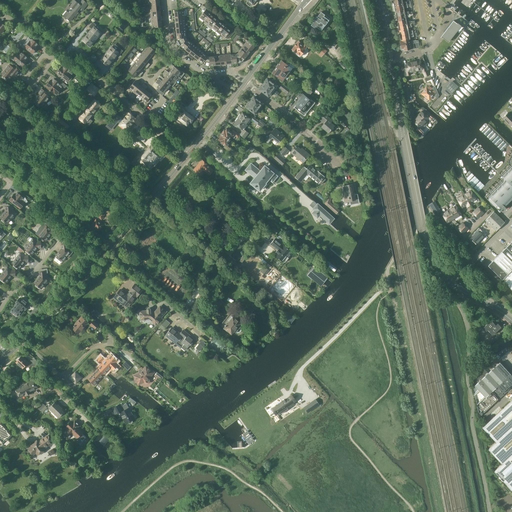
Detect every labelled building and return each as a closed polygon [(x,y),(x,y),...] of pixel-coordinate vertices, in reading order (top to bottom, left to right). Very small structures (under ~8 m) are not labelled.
[(81,11),(88,3),(83,0),(81,0),(79,3),(74,0),(73,0),(69,6),(73,9),(69,13),(67,10),(63,15),(70,21),(74,15),(75,16),(80,10),(81,11)] [(394,7),(395,12),(404,10),(404,8),(408,8),(407,7),(411,6),(410,3),(394,7)] [(199,17),(204,21),(210,13),(205,10),(207,8),(205,7),(203,9),(205,11),(199,17)] [(320,30),(324,25),(325,26),(328,22),(327,22),(329,20),(324,16),(325,15),(321,12),(317,17),(316,17),(314,20),(315,20),(311,25),(315,28),(316,27),(320,30)] [(204,21),(208,24),(214,17),(210,13),(204,21)] [(396,16),(397,21),(406,19),(406,18),(410,17),(410,16),(413,16),(412,13),(396,16)] [(208,24),(212,27),(218,20),(214,17),(208,24)] [(212,27),(216,31),(222,23),(218,20),(212,27)] [(453,21),(441,37),(449,42),(461,26),(453,21)] [(92,29),(83,40),(90,47),(101,33),(94,27),(96,25),(93,22),(89,27),(92,29)] [(216,31),(220,34),(227,27),(222,23),(216,31)] [(398,26),(399,31),(408,29),(408,28),(412,27),(412,26),(415,25),(414,23),(398,26)] [(227,27),(220,34),(225,38),(226,39),(230,38),(235,32),(231,29),(231,30),(227,27)] [(417,35),(416,33),(400,36),(401,41),(399,41),(400,41),(409,40),(410,39),(410,37),(414,37),(413,36),(417,35)] [(25,47),(33,54),(38,48),(35,45),(37,43),(32,39),(32,40),(29,38),(23,44),(25,46),(25,47)] [(180,45),(181,46),(186,39),(186,38),(177,39),(177,40),(176,41),(178,45),(180,45)] [(181,46),(185,50),(191,43),(186,39),(181,46)] [(248,40),(244,44),(251,50),(255,46),(248,40)] [(309,50),(311,47),(305,43),(304,45),(298,41),(292,49),(296,52),(296,53),(300,56),(304,50),(306,47),(309,50)] [(185,50),(189,53),(195,46),(191,42),(191,43),(185,50)] [(241,49),(248,55),(251,50),(244,44),(241,49)] [(148,45),(145,49),(155,58),(157,56),(154,53),(155,51),(148,45)] [(317,48),(324,54),(327,51),(320,45),(317,48)] [(189,53),(194,57),(199,49),(195,46),(189,53)] [(493,46),(479,61),(487,69),(501,54),(493,46)] [(120,55),(123,51),(120,48),(117,51),(112,47),(101,60),(108,66),(118,54),(120,55)] [(324,54),(317,48),(314,51),(321,57),(324,54)] [(145,49),(141,54),(148,60),(150,57),(153,60),(155,58),(145,49)] [(194,57),(198,60),(203,53),(204,52),(199,49),(194,57)] [(238,53),(244,59),(248,55),(241,49),(238,53)] [(14,60),(22,67),(27,61),(24,58),(26,56),(21,52),(21,53),(18,51),(13,58),(15,60),(14,60)] [(202,63),(208,56),(203,53),(198,60),(202,63)] [(141,54),(138,58),(148,66),(150,64),(147,62),(148,60),(141,54)] [(413,61),(415,71),(422,69),(422,72),(424,77),(429,75),(426,71),(425,71),(424,65),(425,64),(422,56),(419,57),(420,60),(413,61)] [(138,58),(134,62),(142,68),(143,66),(146,68),(148,66),(138,58)] [(281,60),(277,66),(287,74),(292,68),(281,60)] [(409,72),(415,71),(413,61),(407,62),(407,64),(404,65),(405,68),(404,69),(403,69),(402,70),(402,71),(403,74),(403,75),(404,76),(405,76),(406,75),(406,76),(409,75),(409,72)] [(134,62),(131,66),(141,75),(143,73),(140,70),(142,68),(134,62)] [(172,68),(171,70),(180,78),(185,73),(182,71),(181,72),(171,63),(169,65),(172,68)] [(16,76),(20,71),(15,67),(14,68),(9,64),(5,71),(2,75),(5,77),(4,78),(5,79),(6,78),(9,80),(12,76),(13,73),(16,76)] [(141,75),(131,66),(127,70),(135,76),(137,74),(140,76),(141,75)] [(287,74),(277,66),(272,73),(273,74),(273,75),(278,79),(279,78),(282,80),(287,74)] [(57,73),(67,81),(73,74),(70,71),(71,70),(66,67),(64,69),(62,67),(57,73)] [(165,70),(164,72),(176,82),(177,82),(178,81),(179,80),(180,80),(180,79),(180,78),(171,70),(169,73),(165,70)] [(165,76),(164,79),(171,85),(173,86),(176,82),(164,72),(162,74),(165,76)] [(159,78),(157,80),(168,89),(171,85),(164,79),(162,81),(159,78)] [(267,79),(263,84),(277,94),(279,93),(273,89),(276,86),(267,79)] [(51,80),(46,86),(54,92),(57,93),(62,87),(59,84),(60,84),(55,80),(54,82),(51,80)] [(168,89),(157,80),(155,82),(159,85),(157,87),(164,93),(168,89)] [(128,88),(133,92),(139,85),(135,81),(131,85),(129,83),(127,86),(129,88),(128,88)] [(452,81),(445,89),(451,94),(458,87),(452,81)] [(87,89),(94,95),(99,89),(91,83),(87,89)] [(133,92),(137,95),(145,85),(144,84),(141,86),(139,85),(133,92)] [(277,94),(263,84),(259,89),(268,96),(271,92),(276,96),(277,94)] [(279,88),(287,94),(290,90),(282,84),(279,88)] [(137,95),(141,99),(147,91),(145,90),(147,87),(145,85),(137,95)] [(433,89),(429,86),(427,89),(426,88),(421,94),(429,100),(433,95),(437,97),(438,95),(435,87),(433,89)] [(45,103),(50,98),(46,94),(47,93),(42,89),(38,93),(40,95),(39,98),(38,97),(35,101),(38,104),(37,104),(38,105),(39,105),(42,107),(45,103)] [(147,91),(141,99),(145,102),(146,101),(148,103),(150,100),(148,99),(151,95),(147,91)] [(296,105),(303,111),(312,101),(303,94),(300,97),(301,98),(296,105)] [(254,97),(250,102),(259,109),(263,103),(254,97)] [(102,106),(100,105),(100,104),(94,99),(79,118),(85,123),(86,122),(89,125),(92,121),(89,118),(91,115),(93,116),(94,116),(95,116),(102,106)] [(259,109),(250,102),(246,107),(252,111),(251,112),(254,114),(254,113),(255,114),(259,109)] [(179,119),(177,121),(182,124),(183,122),(187,125),(190,121),(191,122),(194,118),(185,111),(182,108),(179,112),(182,115),(179,119)] [(122,121),(121,122),(119,120),(117,123),(119,124),(127,131),(137,119),(132,115),(132,114),(130,112),(129,113),(129,112),(124,118),(126,120),(123,123),(122,121)] [(240,114),(237,117),(246,124),(250,118),(242,112),(240,115),(240,114)] [(321,127),(328,133),(334,125),(331,122),(333,120),(324,112),(318,119),(324,123),(321,127)] [(427,113),(425,115),(421,112),(417,117),(424,124),(429,119),(433,123),(437,119),(432,114),(430,116),(427,113)] [(511,116),(508,113),(502,119),(510,126),(511,124),(511,116)] [(246,124),(237,117),(235,121),(236,121),(234,123),(242,129),(246,124)] [(259,121),(253,117),(251,119),(257,124),(258,124),(256,127),(260,130),(264,125),(259,121)] [(416,125),(414,127),(421,135),(424,132),(420,129),(424,124),(417,117),(412,121),(416,125)] [(57,122),(65,129),(68,126),(60,119),(57,122)] [(262,135),(260,137),(267,143),(269,140),(272,137),(278,143),(284,135),(275,128),(272,132),(268,129),(262,135)] [(224,130),(221,133),(230,139),(232,136),(234,138),(235,136),(238,138),(240,135),(233,129),(231,132),(226,129),(225,131),(224,130)] [(244,129),(240,134),(245,138),(249,133),(244,129)] [(230,139),(221,133),(219,136),(220,137),(218,139),(225,145),(223,147),(228,151),(227,152),(232,156),(235,152),(231,148),(227,146),(229,144),(227,143),(230,139)] [(140,163),(138,165),(142,168),(143,166),(147,169),(148,167),(149,168),(153,164),(154,165),(159,159),(157,158),(160,154),(156,149),(157,147),(153,143),(137,161),(140,163)] [(290,152),(303,163),(309,155),(303,150),(302,151),(296,146),(290,152)] [(280,152),(284,156),(289,150),(284,147),(280,152)] [(499,212),(511,198),(511,151),(508,160),(508,161),(507,162),(507,163),(508,164),(508,165),(499,174),(503,178),(483,197),(499,212)] [(274,158),(282,165),(285,161),(278,155),(274,158)] [(210,175),(213,170),(207,165),(207,164),(201,159),(199,162),(200,163),(194,170),(200,175),(203,172),(201,171),(204,169),(207,171),(206,172),(208,173),(210,175)] [(307,169),(304,167),(301,170),(295,177),(301,182),(307,175),(318,184),(319,182),(321,184),(325,179),(323,177),(324,177),(310,165),(307,169)] [(253,184),(250,187),(255,191),(258,188),(260,190),(265,184),(264,183),(268,179),(269,178),(269,179),(270,178),(269,178),(273,174),(269,171),(269,170),(268,169),(268,170),(266,168),(265,167),(261,171),(260,172),(257,170),(255,172),(256,173),(254,176),(256,178),(255,179),(251,183),(253,184)] [(354,194),(352,184),(341,186),(344,202),(349,201),(350,205),(359,203),(357,194),(354,194)] [(471,191),(464,195),(470,205),(472,204),(471,202),(476,200),(471,191)] [(324,204),(336,214),(340,210),(331,202),(334,194),(329,192),(324,204)] [(28,202),(25,196),(23,197),(19,194),(17,196),(14,194),(9,200),(21,209),(25,204),(28,202)] [(470,205),(464,195),(456,199),(461,208),(466,205),(467,207),(470,205)] [(429,204),(432,209),(436,214),(441,211),(435,201),(429,204)] [(318,204),(314,209),(315,210),(314,212),(318,216),(320,215),(329,223),(334,219),(318,204)] [(11,220),(16,214),(11,210),(12,210),(11,206),(5,207),(6,211),(0,218),(3,220),(3,221),(4,221),(5,221),(7,223),(11,219),(11,220)] [(456,206),(449,210),(454,218),(461,214),(456,206)] [(454,218),(449,210),(441,214),(447,223),(454,218)] [(480,215),(475,210),(472,213),(477,218),(480,215)] [(485,220),(496,231),(504,222),(494,212),(485,220)] [(55,234),(54,228),(52,228),(52,227),(53,226),(47,222),(48,221),(47,221),(46,221),(45,220),(39,229),(42,232),(39,236),(42,238),(41,238),(42,239),(43,239),(46,241),(49,237),(51,234),(51,235),(55,234)] [(92,224),(99,230),(103,225),(96,220),(92,224)] [(471,238),(477,243),(484,236),(478,231),(471,238)] [(32,239),(31,238),(30,237),(29,237),(27,239),(28,240),(28,241),(30,242),(28,245),(25,249),(28,251),(27,252),(29,253),(29,252),(32,255),(35,250),(37,248),(41,247),(41,242),(37,242),(32,239)] [(274,255),(283,262),(284,262),(282,260),(286,256),(287,257),(292,252),(283,245),(274,238),(270,243),(278,249),(276,251),(277,252),(274,255)] [(59,260),(61,262),(63,260),(63,261),(67,257),(69,254),(70,255),(73,252),(67,248),(68,247),(67,245),(70,245),(69,241),(66,241),(66,244),(61,245),(62,249),(56,255),(57,256),(56,258),(58,259),(59,260)] [(131,245),(130,248),(125,244),(123,247),(123,248),(122,249),(130,255),(134,251),(132,250),(134,247),(131,245)] [(511,253),(506,247),(501,251),(511,261),(511,253)] [(511,261),(501,251),(497,256),(511,270),(511,269),(511,261)] [(25,262),(29,262),(28,256),(25,256),(24,257),(20,253),(19,253),(18,253),(17,253),(17,254),(16,255),(17,256),(15,259),(16,259),(12,263),(15,266),(16,267),(19,269),(23,265),(22,264),(24,262),(25,262)] [(497,256),(493,260),(507,274),(511,270),(497,256)] [(507,274),(493,260),(488,265),(502,279),(507,274)] [(269,265),(266,268),(263,266),(259,270),(265,275),(269,271),(269,270),(272,267),(269,265)] [(12,276),(16,276),(15,270),(12,270),(11,271),(7,267),(2,273),(3,273),(0,276),(0,277),(2,280),(3,281),(6,283),(10,279),(9,278),(11,276),(12,276)] [(307,275),(311,278),(313,276),(322,284),(327,278),(314,268),(310,272),(309,272),(307,275)] [(45,273),(48,273),(47,269),(44,269),(44,272),(39,272),(40,276),(34,283),(37,285),(37,286),(38,287),(38,286),(41,289),(45,285),(50,279),(45,275),(46,275),(45,273)] [(511,270),(503,279),(511,287),(511,270)] [(307,307),(300,301),(306,295),(294,285),(294,286),(287,280),(287,279),(282,275),(275,283),(276,284),(270,290),(275,294),(279,297),(281,294),(278,291),(282,285),(290,291),(289,292),(300,301),(297,305),(304,311),(307,307)] [(131,292),(128,296),(120,289),(114,297),(119,300),(125,304),(126,302),(130,305),(136,297),(142,290),(135,284),(129,291),(131,292)] [(217,297),(210,306),(217,311),(223,302),(217,297)] [(13,309),(12,310),(18,315),(19,313),(20,314),(23,311),(22,310),(28,303),(23,298),(22,298),(21,298),(16,304),(15,304),(12,308),(13,309)] [(147,309),(147,311),(140,312),(140,315),(140,319),(141,319),(149,319),(152,321),(152,322),(153,324),(154,323),(155,324),(161,318),(160,318),(165,311),(160,306),(154,313),(152,312),(150,311),(150,309),(149,309),(149,308),(148,308),(147,309)] [(38,307),(32,314),(36,318),(42,311),(38,307)] [(294,318),(285,311),(280,316),(289,324),(294,318)] [(241,328),(240,327),(238,325),(240,323),(229,314),(221,325),(231,334),(233,331),(235,333),(237,333),(239,333),(240,332),(241,331),(241,330),(241,328)] [(72,327),(79,333),(88,323),(81,317),(72,327)] [(483,327),(486,331),(488,330),(492,335),(501,327),(498,323),(496,325),(491,320),(483,327)] [(194,339),(188,334),(183,330),(180,334),(172,327),(166,335),(181,347),(184,344),(188,347),(194,339)] [(498,356),(502,360),(507,355),(503,351),(498,356)] [(118,366),(118,365),(115,363),(117,361),(110,354),(105,360),(104,359),(101,356),(97,360),(100,363),(101,364),(98,367),(105,374),(110,368),(113,371),(113,370),(114,370),(115,370),(116,369),(117,368),(117,367),(117,366),(118,366)] [(30,367),(32,365),(22,356),(21,356),(19,358),(19,359),(16,362),(22,368),(27,364),(30,367)] [(131,367),(126,361),(122,365),(128,370),(131,367)] [(495,366),(488,373),(485,370),(475,379),(478,382),(472,388),(474,393),(478,389),(485,397),(492,404),(499,398),(499,399),(509,390),(507,388),(511,383),(511,375),(499,362),(495,366)] [(138,384),(144,381),(145,381),(145,382),(145,383),(146,383),(147,383),(148,383),(149,383),(150,382),(151,381),(151,380),(151,379),(150,379),(150,378),(149,377),(153,372),(146,366),(142,371),(141,370),(140,370),(139,371),(139,372),(139,373),(134,375),(138,384)] [(107,376),(105,374),(98,367),(87,378),(94,385),(102,376),(104,377),(106,378),(107,376)] [(70,378),(75,383),(76,383),(81,378),(80,377),(76,373),(75,373),(70,377),(70,378)] [(30,391),(37,387),(33,380),(24,385),(24,384),(23,384),(22,384),(21,386),(16,389),(20,397),(25,394),(25,395),(30,392),(30,391)] [(278,415),(295,402),(290,395),(273,408),(278,415)] [(494,470),(511,490),(511,399),(482,427),(495,441),(492,445),(488,449),(501,463),(494,470)] [(51,405),(49,403),(42,410),(41,410),(44,413),(46,413),(48,410),(48,409),(49,408),(58,417),(65,411),(59,405),(60,405),(58,403),(58,404),(55,401),(51,405)] [(132,414),(129,408),(128,408),(126,403),(123,405),(122,403),(111,408),(115,415),(120,412),(126,422),(128,421),(128,422),(129,422),(130,422),(131,422),(131,421),(132,421),(132,420),(132,419),(133,418),(131,415),(132,414)] [(0,440),(2,443),(6,439),(7,439),(12,434),(8,431),(9,430),(3,425),(4,425),(0,420),(0,440)] [(77,438),(83,432),(78,427),(80,425),(74,420),(73,422),(71,421),(66,427),(67,428),(62,434),(67,439),(72,433),(77,438)] [(48,446),(53,443),(48,435),(39,441),(38,440),(31,445),(32,446),(28,449),(32,455),(36,452),(38,455),(45,450),(43,447),(47,445),(48,446)]
